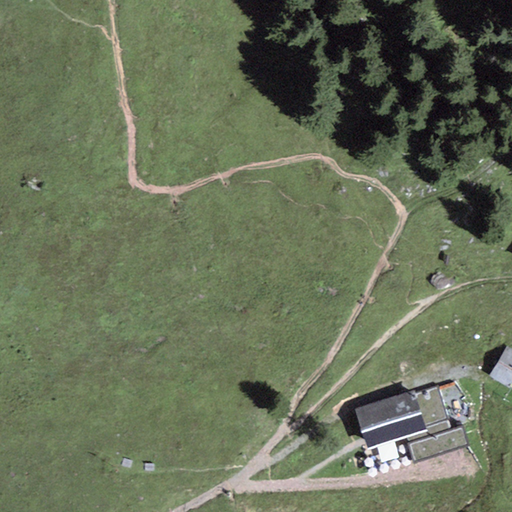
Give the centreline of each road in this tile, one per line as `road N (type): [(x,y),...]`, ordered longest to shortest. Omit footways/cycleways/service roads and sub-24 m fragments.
road 1 (track): [(243,470),(346,408),(451,370),(471,371)]
road 2 (track): [(281,431),(427,303)]
road 3 (track): [(173,511),(243,470),(281,431)]
